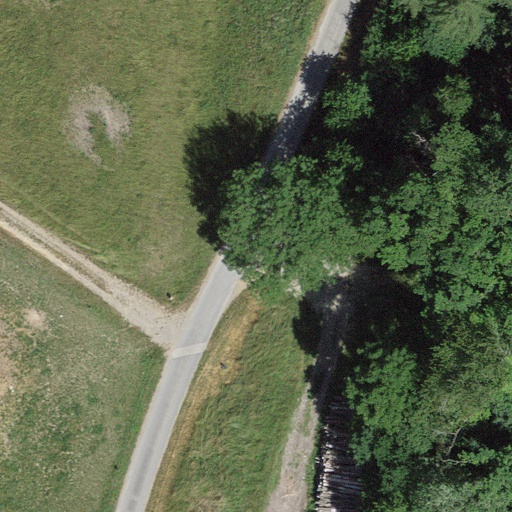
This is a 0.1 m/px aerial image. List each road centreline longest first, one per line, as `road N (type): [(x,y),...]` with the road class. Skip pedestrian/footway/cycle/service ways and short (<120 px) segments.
road 1 (unclassified): [(334,0),(200,310),(127,511)]
road 2 (track): [(214,277),(511,266)]
road 3 (track): [(0,178),(200,310)]
